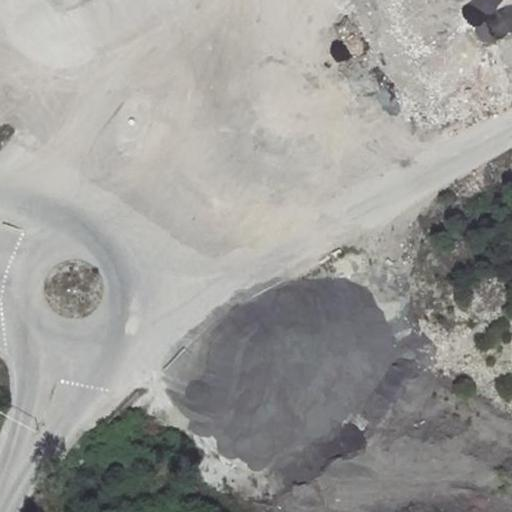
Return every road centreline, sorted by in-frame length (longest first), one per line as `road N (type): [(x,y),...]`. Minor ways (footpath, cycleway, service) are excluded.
road 1 (unknown): [(140,287),(243,271),(511,129)]
road 2 (unknown): [(64,352),(18,447),(9,511)]
road 3 (unknown): [(21,254),(12,277),(16,314),(41,343),(64,352)]
